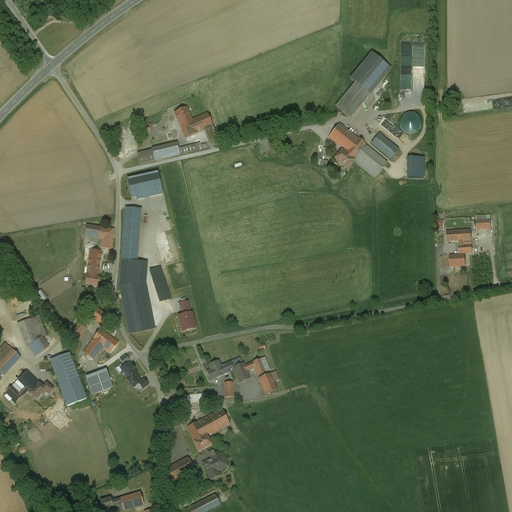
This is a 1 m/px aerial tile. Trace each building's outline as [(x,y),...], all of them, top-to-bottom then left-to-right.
[(351,79),(355,83),(336,106),(347,115),(387,67),(372,54),(351,79)] [(387,67),(347,115),(351,118),(391,70),(387,67)] [(209,129),(204,115),(190,121),(184,109),(170,115),(181,141),(209,129)] [(419,131),(421,128),(421,125),(421,122),(420,119),(419,117),(417,115),(414,113),(410,113),(407,114),(404,115),(402,118),(400,121),(400,125),(401,128),(403,131),(406,133),(409,134),(413,134),(416,133),(419,131)] [(343,149),(354,159),(365,145),(340,124),(329,138),(343,149)] [(398,150),(380,135),(372,144),(391,160),(398,150)] [(150,150),(137,153),(140,165),(180,156),(180,155),(202,150),(200,143),(179,148),(178,142),(150,148),(150,150)] [(365,145),(354,159),(353,160),(354,161),(354,162),(357,165),(374,179),(387,163),(365,145)] [(354,159),(343,149),(335,159),(347,170),(354,162),(354,161),(353,160),(354,159)] [(424,158),(407,158),(407,178),(424,178),(424,158)] [(126,179),(131,199),(137,198),(138,201),(164,195),(159,172),(126,179)] [(141,210),(125,208),(121,260),(138,262),(141,210)] [(491,230),(490,216),(476,217),(477,231),(491,230)] [(114,230),(86,226),(85,237),(103,239),(101,248),(111,250),(114,230)] [(464,242),(463,231),(447,232),(447,243),(459,242),(464,242)] [(471,231),(463,231),(464,242),(471,241),(471,231)] [(472,254),(471,241),(464,242),(459,242),(459,254),(472,254)] [(101,254),(90,252),(85,286),(97,288),(99,278),(98,278),(101,254)] [(465,266),(464,256),(450,257),(450,267),(465,266)] [(147,263),(121,260),(119,287),(129,334),(155,329),(146,285),(147,263)] [(159,268),(150,271),(160,301),(169,298),(159,268)] [(42,291),(36,295),(41,302),(47,298),(42,291)] [(188,302),(179,304),(182,316),(191,313),(188,302)] [(27,307),(18,310),(20,316),(29,314),(27,307)] [(95,308),(89,317),(104,328),(110,319),(95,308)] [(182,316),(177,317),(181,334),(196,330),(192,313),(191,313),(182,316)] [(39,316),(18,324),(27,348),(28,347),(42,337),(47,336),(39,316)] [(78,323),(67,337),(75,344),(87,330),(78,323)] [(118,343),(101,330),(84,353),(94,361),(103,348),(110,353),(118,343)] [(42,337),(28,347),(35,357),(49,347),(42,337)] [(22,358),(5,343),(0,347),(0,372),(4,376),(22,358)] [(87,399),(71,353),(50,360),(67,407),(87,399)] [(231,363),(234,371),(239,384),(251,379),(247,371),(254,368),(258,376),(270,371),(265,358),(245,366),(244,364),(242,365),(240,359),(231,363)] [(211,380),(234,371),(231,363),(221,367),(219,361),(209,366),(211,370),(207,372),(211,380)] [(121,369),(123,372),(122,372),(122,374),(123,375),(124,375),(125,375),(128,379),(127,379),(134,388),(135,387),(139,384),(142,382),(141,381),(136,374),(137,373),(134,370),(135,369),(133,366),(132,367),(129,363),(121,369)] [(105,370),(86,378),(93,395),(112,388),(105,370)] [(28,391),(37,382),(27,372),(6,393),(16,403),(28,391)] [(275,372),(259,379),(266,395),(277,390),(273,382),(279,380),(275,372)] [(183,377),(176,380),(178,386),(185,383),(183,377)] [(141,381),(142,382),(139,384),(141,387),(143,389),(148,385),(144,379),(141,381)] [(37,382),(28,391),(37,400),(46,391),(43,387),(37,382)] [(233,393),(233,383),(225,383),(226,398),(234,397),(233,393)] [(47,384),(43,387),(46,391),(49,394),(54,390),(47,384)] [(227,428),(220,411),(184,427),(196,453),(210,447),(205,437),(227,428)] [(174,422),(167,421),(165,443),(172,444),(174,422)] [(229,466),(222,452),(216,455),(213,450),(207,453),(210,458),(202,463),(211,480),(220,475),(219,471),(229,466)] [(194,470),(187,458),(162,472),(169,484),(194,470)] [(124,511),(144,506),(140,493),(113,501),(112,497),(99,501),(103,511),(118,507),(119,511),(120,511),(123,511),(124,511)] [(207,511),(221,505),(216,495),(184,510),(185,511),(207,511)]
